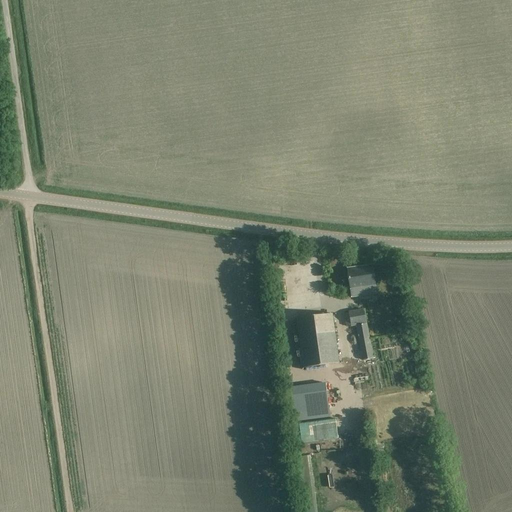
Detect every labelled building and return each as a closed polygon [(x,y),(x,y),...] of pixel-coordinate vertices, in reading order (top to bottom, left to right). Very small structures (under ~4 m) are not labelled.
[(352,290),(353,298),(377,294),(373,265),(348,269),(351,290),(352,290)] [(344,315),(347,326),(351,325),(352,327),(356,326),(363,361),(374,359),(364,310),(349,313),(349,314),(344,315)] [(297,319),(304,369),(339,364),(333,314),(297,319)] [(393,347),(396,361),(415,356),(412,343),(393,347)] [(294,414),(329,409),(326,384),(290,388),(294,414)] [(302,423),(303,443),(341,442),(340,421),(302,423)] [(317,511),(310,456),(299,457),(305,511),(317,511)]
